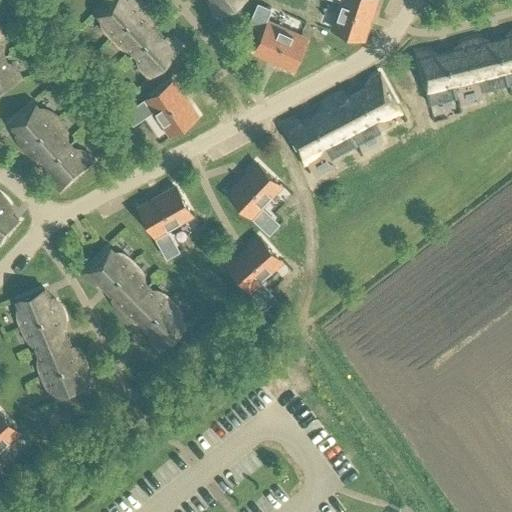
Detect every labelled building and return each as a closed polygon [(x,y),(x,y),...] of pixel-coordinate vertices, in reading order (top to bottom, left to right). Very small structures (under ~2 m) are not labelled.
[(129,4),(132,1),(131,0),(112,0),(92,19),(93,20),(98,15),(115,34),(110,39),(111,40),(116,35),(133,53),(128,58),(129,59),(134,54),(152,74),(174,54),(165,44),(169,40),(167,37),(165,34),(163,31),(161,29),(159,26),(156,24),(153,22),(150,20),(147,24),(138,14),(141,12),(140,11),(137,13),(129,4)] [(214,0),(215,1),(211,4),(213,8),(215,12),(217,16),(218,17),(240,0),(214,0)] [(342,0),(333,28),(361,37),(373,0),(342,0)] [(256,51),(295,67),(307,40),(268,23),(256,51)] [(0,86),(21,78),(20,77),(13,80),(5,56),(11,53),(11,52),(4,55),(0,43),(0,29),(2,28),(2,27),(0,27),(0,86)] [(511,31),(510,33),(511,38),(499,41),(498,36),(497,37),(498,41),(485,44),(484,39),(481,39),(477,39),(474,39),(470,40),(467,41),(464,42),(461,43),(458,45),(459,50),(447,53),(446,49),(445,49),(446,53),(433,56),(432,52),(428,51),(423,51),(419,52),(418,52),(428,96),(429,95),(428,88),(452,82),(454,90),(455,89),(454,82),(478,76),(480,83),(481,83),(480,76),(504,70),(506,77),(507,77),(506,70),(511,68),(511,31)] [(372,80),(368,83),(371,87),(360,93),(358,89),(357,89),(359,93),(348,99),(345,95),(342,96),(339,96),(335,98),(332,99),(329,101),(326,103),(324,105),(321,108),(324,112),(312,118),(310,114),(309,114),(311,118),(300,124),(298,120),(294,121),(289,122),(285,124),(284,124),(305,164),(306,163),(303,157),(325,145),(329,151),(330,151),(326,144),(349,132),(352,139),(354,138),(350,132),(373,120),(376,126),(377,126),(374,119),(396,107),(400,114),(401,113),(380,74),(379,74),(375,77),(372,80)] [(148,97),(171,132),(196,116),(172,81),(148,97)] [(57,183),(60,187),(61,188),(95,159),(94,158),(88,162),(72,143),(77,138),(76,138),(71,142),(54,123),(60,118),(59,117),(53,122),(36,102),(13,121),(22,132),(18,135),(20,138),(21,141),(23,144),(25,147),(28,150),(30,152),(33,154),(36,156),(40,152),(48,162),(45,165),(46,166),(49,163),(57,172),(54,175),(55,180),(57,183)] [(251,214),(280,183),(259,163),(230,194),(251,214)] [(155,233),(191,212),(177,186),(140,207),(155,233)] [(0,241),(18,220),(7,211),(10,207),(8,204),(6,202),(3,199),(1,197),(0,196),(0,241)] [(248,287),(281,260),(261,237),(229,265),(248,287)] [(158,344),(161,348),(162,349),(188,322),(169,303),(174,298),(174,297),(168,302),(131,266),(137,260),(136,259),(130,265),(112,246),(85,272),(86,273),(89,276),(93,278),(97,281),(100,277),(109,286),(106,289),(107,290),(110,287),(119,296),(116,299),(117,302),(119,305),(121,308),(124,310),(126,313),(129,315),(132,317),(135,318),(138,315),(147,324),(144,327),(145,328),(148,325),(157,333),(153,337),(156,341),(158,344)] [(56,301),(53,298),(49,300),(44,287),(16,298),(26,323),(19,326),(20,327),(27,324),(36,348),(30,351),(30,352),(37,349),(47,373),(40,376),(40,377),(47,374),(57,399),(85,387),(80,374),(84,372),(84,369),(83,366),(83,362),(81,359),(80,356),(78,353),(76,350),(74,347),(69,349),(65,338),(69,336),(68,335),(64,337),(59,325),(64,323),(64,320),(63,316),(62,313),(61,310),(59,307),(58,304),(56,301)] [(0,446),(18,430),(0,410),(0,446)]
